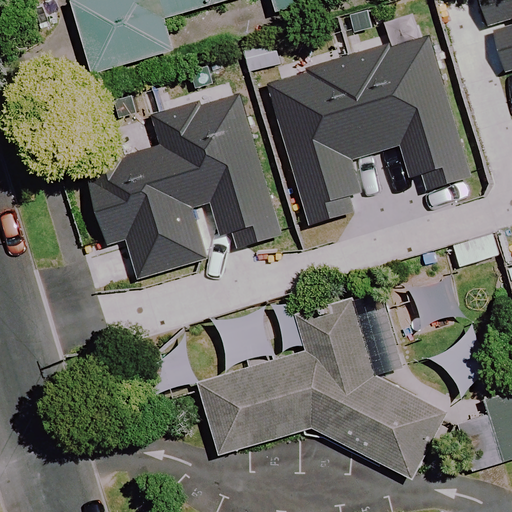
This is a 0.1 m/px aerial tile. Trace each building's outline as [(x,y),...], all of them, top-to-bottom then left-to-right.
[(328,0),(78,0),(101,75),(173,54),(164,23),(240,0),(269,0),(274,16),(328,0)] [(363,18),(297,43),(326,121),(392,97),(363,18)] [(305,275),(245,80),(159,107),(211,277),(245,266),(253,291),(305,275)] [(510,143),(494,92),(458,103),(474,155),(510,143)] [(511,390),(484,399),(453,406),(404,382),(383,297),(284,323),(288,340),(189,368),(215,460),(307,434),(412,485),(429,451),(475,473),(511,461),(511,390)]
